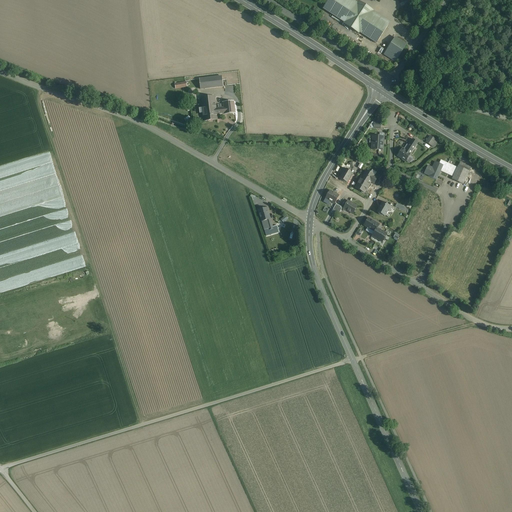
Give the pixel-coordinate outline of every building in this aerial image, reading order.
[(366,6),(362,4),(363,4),(362,3),(362,4),(359,2),(358,1),(357,3),(353,1),(353,0),(352,0),(329,0),(329,1),(328,1),(328,2),(326,5),(324,8),(323,9),(324,9),(328,12),(332,14),(332,15),(333,15),(336,17),(337,18),(337,17),(340,20),(341,20),(345,23),(344,24),(345,24),(347,26),(348,27),(348,26),(351,28),(351,29),(352,29),(355,31),(358,33),(359,34),(360,32),(360,33),(360,32),(364,35),(363,35),(364,35),(368,37),(368,38),(372,40),(373,41),(376,43),(377,43),(379,39),(380,38),(382,34),(383,34),(382,34),(385,30),(386,29),(385,29),(388,25),(384,22),(380,20),(380,19),(379,19),(376,17),(375,16),(375,17),(371,14),(372,14),(371,14),(373,11),(373,10),(373,11),(370,9),(370,8),(369,8),(366,6)] [(329,21),(323,17),(320,22),(325,26),(329,21)] [(400,41),(396,38),(395,37),(395,38),(388,49),(387,50),(385,54),(384,54),(384,55),(385,55),(389,58),(390,59),(390,58),(395,62),(406,45),(407,45),(406,44),(406,45),(401,41),(400,41)] [(199,79),(200,89),(223,87),(222,77),(199,79)] [(201,97),(202,106),(215,104),(214,96),(201,97)] [(223,102),(223,107),(224,113),(224,114),(235,113),(234,101),(223,102)] [(215,104),(202,106),(204,121),(217,119),(216,114),(216,107),(215,104)] [(384,137),(373,136),(372,150),(383,150),(384,137)] [(437,141),(430,137),(426,142),(433,147),(437,141)] [(411,143),(405,151),(410,154),(415,146),(411,143)] [(405,151),(402,149),(397,156),(406,161),(411,154),(410,154),(405,151)] [(471,159),(462,155),(459,160),(464,162),(469,164),(471,159)] [(457,167),(442,161),(442,160),(441,160),(439,164),(443,166),(446,167),(443,172),(452,177),(457,167)] [(435,162),(433,169),(428,166),(424,174),(429,176),(429,177),(436,180),(440,171),(443,166),(439,164),(435,162)] [(462,168),(457,166),(457,167),(452,177),(451,180),(456,182),(463,185),(472,166),(469,164),(464,162),(462,168)] [(353,173),(345,169),(340,178),(347,183),(349,179),(349,178),(352,173),(352,174),(353,173)] [(363,177),(364,178),(362,180),(360,185),(367,189),(371,182),(372,183),(373,182),(375,182),(377,178),(374,176),(366,171),(363,177)] [(367,189),(360,185),(362,180),(360,179),(360,180),(356,188),(364,193),(367,189)] [(436,193),(424,188),(398,245),(410,250),(436,193)] [(339,196),(330,191),(330,190),(325,199),(326,199),(331,201),(330,202),(335,204),(339,196)] [(353,205),(348,202),(348,201),(343,209),(353,214),(357,207),(353,204),(353,205)] [(390,207),(383,202),(380,208),(377,212),(385,216),(390,207)] [(267,208),(258,211),(262,222),(270,220),(267,208)] [(379,225),(368,219),(369,218),(368,218),(364,225),(375,232),(373,235),(379,238),(383,232),(380,230),(382,227),(379,225)] [(270,220),(262,222),(264,230),(269,229),(268,225),(271,224),(270,220)] [(386,229),(380,239),(384,241),(390,231),(386,229)]
